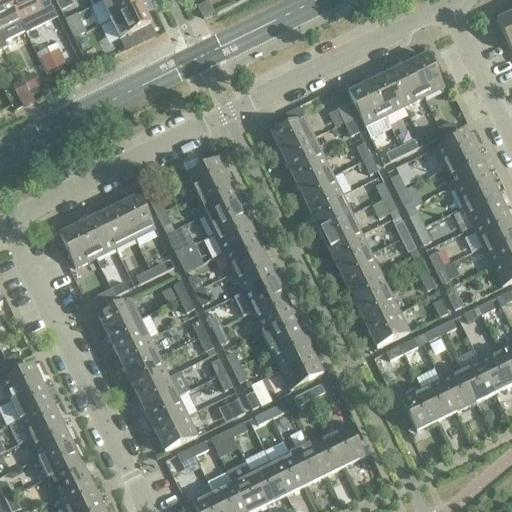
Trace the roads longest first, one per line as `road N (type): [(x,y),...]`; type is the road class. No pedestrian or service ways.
road 1 (residential): [(8,221),(449,7)]
road 2 (residential): [(144,511),(8,221)]
road 3 (residential): [(511,138),(449,7)]
